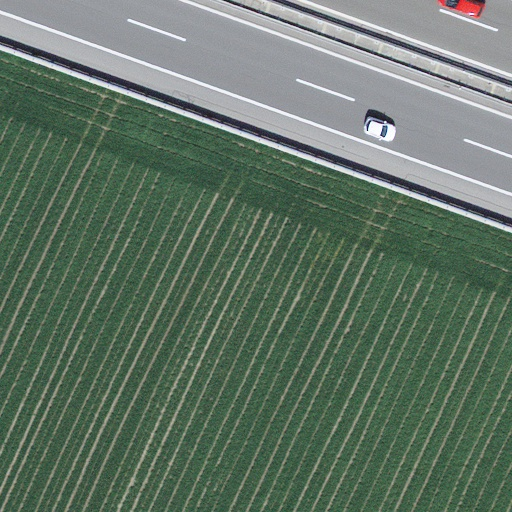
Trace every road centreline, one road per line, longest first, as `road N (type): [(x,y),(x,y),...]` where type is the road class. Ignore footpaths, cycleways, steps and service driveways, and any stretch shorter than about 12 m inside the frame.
road 1 (track): [(511,214),(0,34)]
road 2 (motorway): [(71,0),(511,156)]
